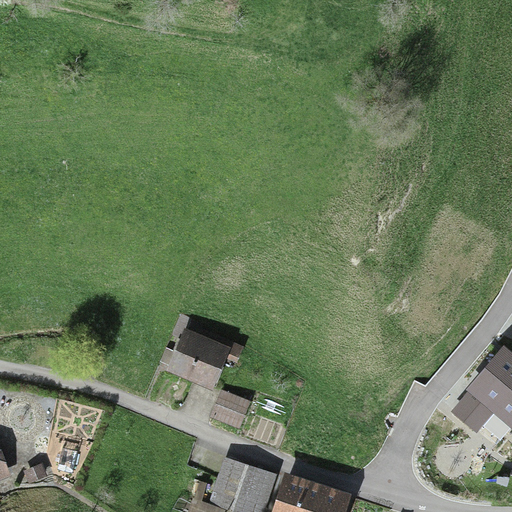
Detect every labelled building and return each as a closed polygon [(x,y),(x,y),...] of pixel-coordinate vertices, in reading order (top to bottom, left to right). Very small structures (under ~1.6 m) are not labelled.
[(228,354),(181,334),(164,376),(211,395),(228,354)] [(511,351),(504,345),(469,386),(472,388),(455,409),(476,426),(493,405),(511,420),(511,351)] [(248,407),(221,396),(209,424),(236,435),(248,407)] [(0,456),(0,484),(9,481),(0,456)] [(263,511),(274,480),(224,463),(208,508),(220,511),(263,511)] [(42,465),(27,470),(32,483),(47,477),(42,465)] [(344,511),(348,500),(281,479),(270,511),(344,511)]
